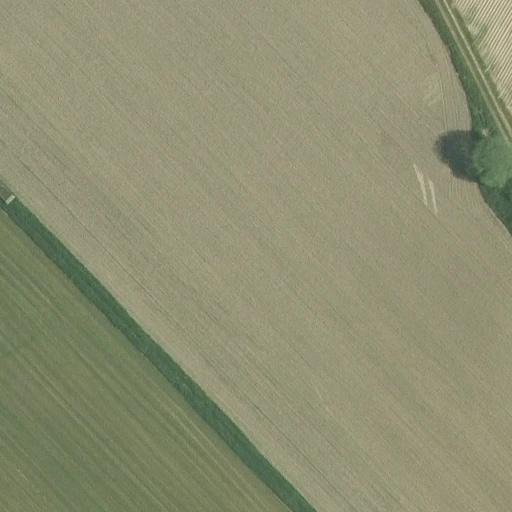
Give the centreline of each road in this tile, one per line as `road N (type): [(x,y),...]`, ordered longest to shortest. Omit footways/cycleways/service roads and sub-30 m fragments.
road 1 (track): [(316,511),(0,191)]
road 2 (track): [(511,153),(436,0)]
